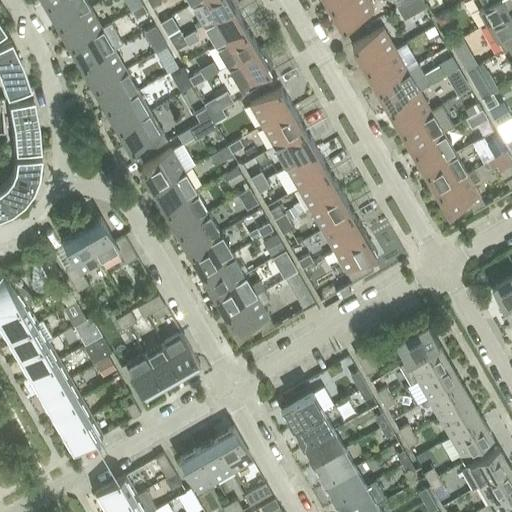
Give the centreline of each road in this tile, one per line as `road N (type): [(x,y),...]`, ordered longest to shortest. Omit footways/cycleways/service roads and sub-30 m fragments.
road 1 (residential): [(444,268),(289,0)]
road 2 (residential): [(234,385),(128,205),(58,182)]
road 3 (residential): [(10,511),(225,390)]
road 4 (residential): [(234,385),(444,268)]
road 5 (residential): [(58,182),(54,98),(40,54),(7,0)]
road 6 (residential): [(297,511),(225,390)]
road 7 (residential): [(511,386),(444,268)]
